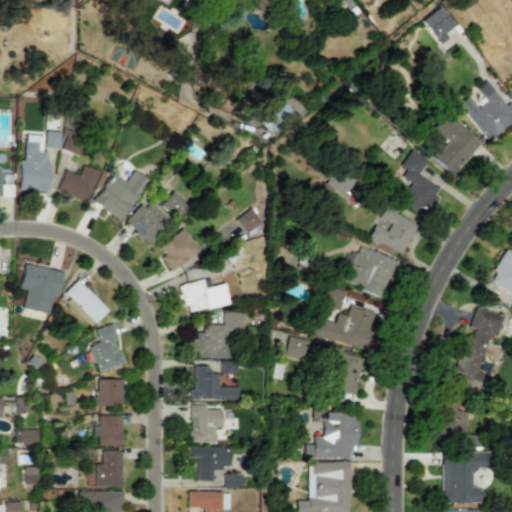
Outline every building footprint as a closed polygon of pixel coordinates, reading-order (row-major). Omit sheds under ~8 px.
[(245,0),(252,13),(273,3),(271,0),(245,0)] [(453,30),(439,7),(420,18),(434,42),(453,30)] [(484,141),(511,119),(511,105),(509,102),(503,106),(484,81),(474,88),(484,101),(475,108),(466,96),(456,104),(484,141)] [(267,132),(291,112),(282,101),(257,121),(267,132)] [(445,142),(431,157),(449,174),(478,144),(445,113),(431,128),(445,142)] [(43,148),(57,149),(58,131),(43,131),(43,148)] [(17,160),(16,191),(45,192),(46,151),(39,151),(40,135),(27,135),(27,141),(22,141),(21,160),(17,160)] [(77,153),(78,141),(63,139),(61,151),(77,153)] [(415,175),(424,160),(408,150),(397,166),(403,170),(397,180),(390,176),(381,190),(414,209),(417,204),(427,209),(439,189),(415,175)] [(96,171),(80,165),(76,176),(62,171),(54,191),(85,202),(96,171)] [(321,181),(340,196),(353,180),(335,165),(321,181)] [(145,180),(130,170),(123,181),(109,173),(90,203),(118,221),(145,180)] [(0,194),(10,195),(10,184),(0,184),(0,194)] [(158,204),(174,218),(186,206),(170,191),(158,204)] [(148,204),(144,209),(138,203),(122,222),(146,244),(167,221),(148,204)] [(245,233),(259,222),(249,207),(234,218),(245,233)] [(399,254),(415,225),(382,207),(364,239),(375,245),(377,242),(399,254)] [(163,254),(158,258),(168,271),(197,251),(181,228),(157,245),(163,254)] [(393,261),(356,245),(342,281),(379,297),(393,261)] [(511,249),(506,246),(489,271),(494,274),(489,281),(511,296),(511,249)] [(55,297),(60,272),(21,264),(16,288),(24,290),(20,309),(46,314),(50,296),(55,297)] [(106,310),(76,279),(63,292),(93,323),(106,310)] [(227,303),(222,283),(202,287),(201,279),(175,285),(179,305),(185,303),(186,312),(227,303)] [(342,292),(323,286),(318,305),(337,311),(342,292)] [(372,311),(347,304),(344,316),(335,313),(333,323),(313,317),(308,335),(362,349),(372,311)] [(501,316),(473,307),(467,327),(466,327),(449,381),(475,389),(480,373),(475,371),(487,335),(494,337),(501,316)] [(241,311),(221,311),(221,324),(201,325),(201,332),(189,333),(189,357),(224,357),(223,333),(241,333),(241,311)] [(115,339),(110,323),(85,331),(97,372),(121,364),(113,339),(115,339)] [(306,339),(285,337),(283,357),(303,359),(306,339)] [(361,357),(332,350),(322,388),(351,395),(361,357)] [(235,373),(235,361),(218,362),(219,374),(235,373)] [(191,389),(186,390),(186,400),(235,399),(235,387),(217,387),(216,373),(208,373),(207,365),(191,366),(191,389)] [(121,406),(120,379),(95,379),(95,396),(90,396),(90,406),(121,406)] [(435,441),(470,443),(471,435),(462,434),(463,411),(453,410),(454,398),(437,398),(435,441)] [(220,410),(204,409),(204,405),(188,405),(187,442),(213,442),(213,427),(219,427),(220,410)] [(300,457),(350,459),(353,414),(321,412),(320,436),(310,436),(310,444),(301,444),(300,457)] [(119,446),(120,415),(96,415),(95,445),(119,446)] [(35,443),(34,429),(12,429),(12,444),(35,443)] [(195,481),(210,481),(210,468),(228,468),(227,447),(187,448),(187,457),(195,457),(195,481)] [(119,486),(120,451),(99,450),(99,465),(87,465),(86,486),(119,486)] [(477,502),(477,487),(469,487),(468,468),(487,468),(487,452),(438,453),(438,502),(477,502)] [(347,511),(347,462),(304,462),(305,500),(293,500),(293,511),(347,511)] [(35,483),(35,466),(22,467),(23,484),(35,483)] [(221,486),(232,487),(232,475),(221,475),(221,486)] [(118,511),(119,491),(75,491),(75,509),(95,509),(94,511),(118,511)] [(185,507),(199,507),(199,511),(219,511),(219,509),(226,509),(227,492),(186,491),(185,507)] [(2,511),(18,511),(18,501),(2,502),(2,511)]
